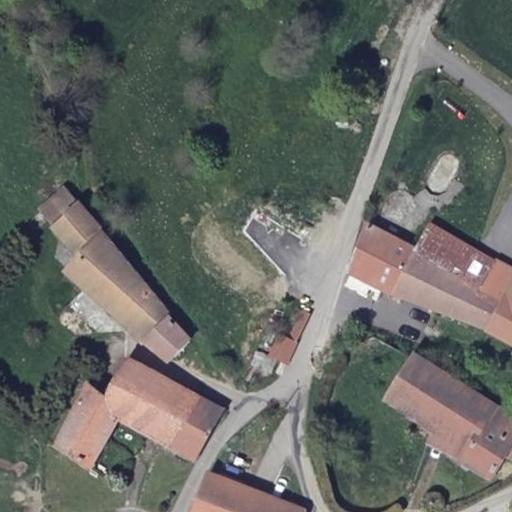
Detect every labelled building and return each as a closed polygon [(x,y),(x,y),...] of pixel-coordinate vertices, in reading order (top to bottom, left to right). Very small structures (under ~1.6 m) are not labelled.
[(191,338),(64,186),(39,208),(75,255),(62,270),(167,363),(191,338)] [(511,259),(503,255),(501,258),(488,282),(460,266),(474,242),(430,217),(417,241),(372,214),(346,268),(511,350),(511,259)] [(460,266),(488,282),(501,258),(474,242),(460,266)] [(284,366),(309,314),(293,303),(279,327),(271,321),(257,347),(284,366)] [(511,413),(414,351),(381,410),(432,440),(422,457),(482,491),(499,460),(511,467),(511,437),(511,435),(511,413)] [(117,421),(193,461),(223,409),(126,357),(104,396),(85,381),(51,446),(90,469),(117,421)] [(305,511),(210,472),(190,511),(305,511)]
